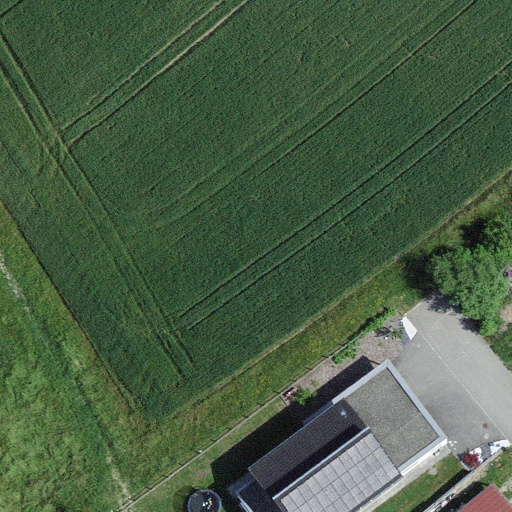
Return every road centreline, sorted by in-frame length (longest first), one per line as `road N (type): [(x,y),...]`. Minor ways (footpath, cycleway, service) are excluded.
road 1 (unknown): [(120,511),(391,315),(433,315)]
road 2 (residential): [(511,409),(433,315)]
